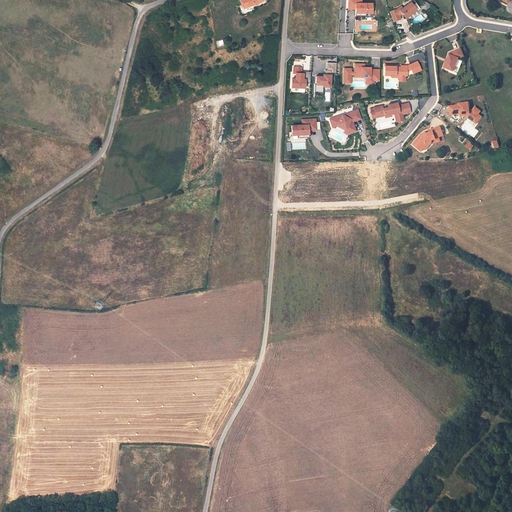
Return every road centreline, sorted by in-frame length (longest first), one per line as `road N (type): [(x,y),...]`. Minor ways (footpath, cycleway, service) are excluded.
road 1 (unclassified): [(283,49),(264,344),(220,439),(205,511)]
road 2 (residential): [(167,0),(137,19),(100,155),(11,220),(0,239)]
road 3 (residential): [(428,40),(392,53),(283,49)]
road 4 (residential): [(428,40),(431,103),(386,153),(369,153)]
